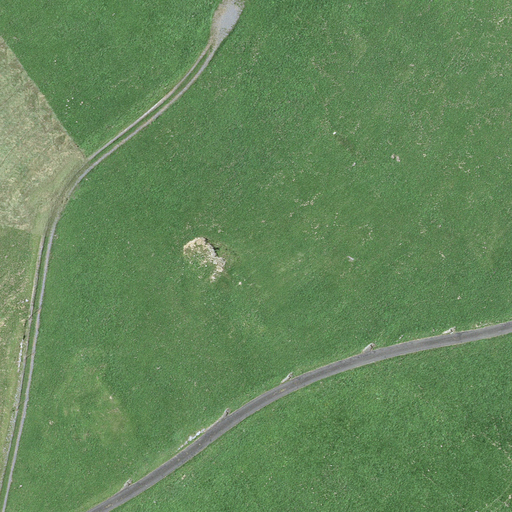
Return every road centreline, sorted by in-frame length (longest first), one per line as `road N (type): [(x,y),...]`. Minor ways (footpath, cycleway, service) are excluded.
road 1 (track): [(1,511),(40,275),(64,195),(92,154),(180,92),(228,0)]
road 2 (track): [(95,511),(277,391),(383,353),(511,325)]
